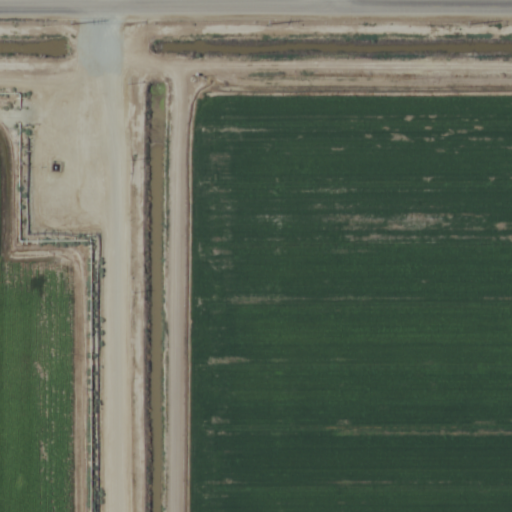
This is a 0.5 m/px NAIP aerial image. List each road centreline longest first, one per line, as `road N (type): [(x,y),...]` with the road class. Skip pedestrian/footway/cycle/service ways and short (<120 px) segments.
road 1 (tertiary): [(511,5),(0,4)]
road 2 (residential): [(112,511),(112,5)]
